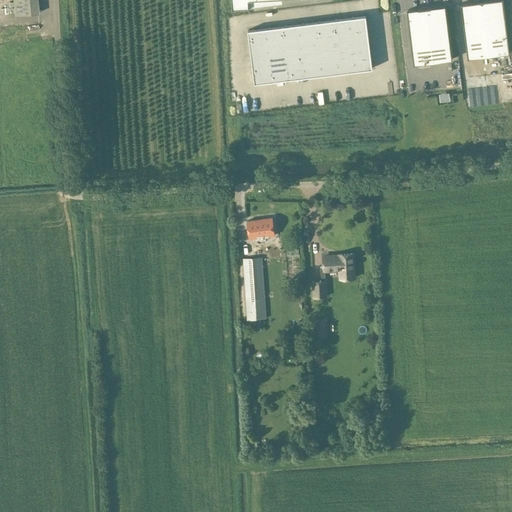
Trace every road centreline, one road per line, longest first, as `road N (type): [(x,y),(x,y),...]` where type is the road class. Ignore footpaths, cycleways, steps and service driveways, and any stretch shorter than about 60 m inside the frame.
road 1 (unclassified): [(52,0),(70,187),(96,195),(511,163)]
road 2 (track): [(0,161),(33,165),(70,187),(86,511)]
